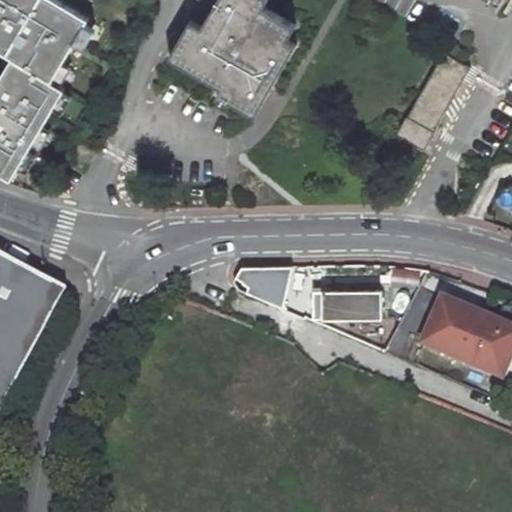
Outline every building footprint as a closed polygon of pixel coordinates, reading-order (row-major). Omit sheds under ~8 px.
[(87,21),(49,0),(0,0),(0,53),(11,60),(0,78),(0,173),(12,180),(63,92),(50,84),(87,21)] [(217,0),(202,25),(195,36),(184,29),(169,55),(220,86),(214,96),(227,104),(229,101),(254,116),(297,46),(286,40),(295,26),(262,6),(265,0),(217,0)] [(202,25),(191,18),(184,29),(195,36),(202,25)] [(445,52),(398,133),(423,148),(470,67),(445,52)] [(0,410),(64,288),(0,254),(0,410)] [(283,308),(293,266),(243,267),(235,282),(238,290),(283,308)] [(316,317),(375,315),(375,289),(316,291),(316,317)] [(511,328),(443,299),(424,344),(503,378),(511,358),(511,328)] [(401,328),(417,334),(428,309),(412,302),(401,328)]
